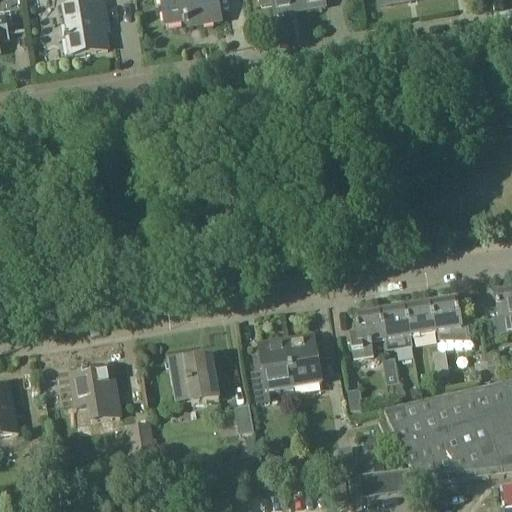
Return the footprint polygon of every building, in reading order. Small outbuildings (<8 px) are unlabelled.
[(200,28),(221,24),(217,0),(169,0),(170,6),(164,7),(167,28),(199,23),(200,28)] [(275,18),(326,10),(324,0),(260,0),(261,9),(273,7),(275,18)] [(417,3),(432,0),(379,0),(381,9),(410,4),(409,2),(417,1),(417,3)] [(105,29),(108,28),(105,5),(64,11),(69,40),(67,40),(70,59),(108,53),(105,29)] [(5,23),(0,23),(0,56),(0,54),(0,43),(9,42),(5,23)] [(511,295),(496,298),(496,297),(495,297),(499,322),(495,323),(497,339),(511,336),(511,295)] [(456,305),(432,309),(437,336),(436,336),(438,344),(459,346),(469,344),(466,328),(461,328),(457,304),(456,304),(456,305)] [(406,313),(411,341),(436,336),(437,336),(432,309),(406,313)] [(413,351),(411,341),(406,313),(382,317),(386,345),(388,354),(413,351)] [(372,347),(386,345),(382,317),(356,321),(355,321),(358,336),(350,337),(354,361),(373,358),(372,347)] [(315,340),(286,344),(295,392),(322,388),(315,340)] [(269,396),(295,392),(286,344),(259,349),(261,362),(255,363),(257,377),(252,377),(257,407),(270,405),(269,396)] [(441,366),(447,365),(445,355),(433,357),(435,371),(442,370),(441,366)] [(486,358),(490,385),(502,383),(498,356),(486,358)] [(192,408),(220,404),(213,361),(198,364),(198,359),(170,363),(177,406),(192,403),(192,408)] [(390,375),(396,374),(394,363),(382,365),(385,380),(391,380),(390,375)] [(435,371),(437,382),(449,380),(447,365),(441,366),(442,370),(435,371)] [(486,366),(474,368),(477,388),(489,386),(486,366)] [(109,373),(71,380),(73,391),(77,412),(90,410),(93,426),(112,423),(121,421),(118,404),(115,405),(109,373)] [(385,380),(386,390),(398,388),(396,374),(390,375),(391,380),(385,380)] [(511,388),(384,418),(418,489),(511,478),(511,388)] [(0,442),(19,440),(15,415),(13,416),(9,390),(0,391),(0,442)] [(363,414),(360,394),(348,396),(351,416),(363,414)] [(253,437),(250,411),(235,413),(239,439),(253,437)] [(150,426),(128,430),(133,461),(155,457),(150,426)] [(44,446),(32,448),(36,476),(49,474),(44,446)] [(351,451),(337,453),(341,477),(355,474),(351,451)] [(276,473),(273,453),(261,455),(264,475),(276,473)] [(382,467),(364,469),(365,480),(373,479),(384,477),(382,467)] [(409,474),(399,476),(401,495),(419,493),(409,474)] [(399,476),(386,477),(388,497),(401,495),(399,476)] [(373,479),(375,499),(388,497),(386,477),(384,477),(373,479)] [(365,480),(361,480),(363,500),(375,499),(373,479),(365,480)] [(361,480),(349,482),(352,501),(363,500),(361,480)] [(503,511),(511,511),(511,491),(502,493),(503,511)]
